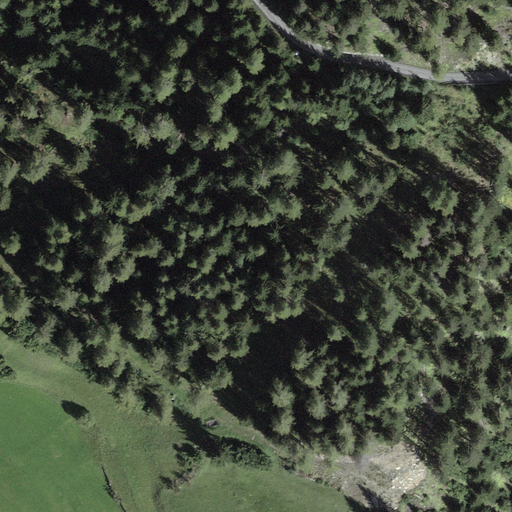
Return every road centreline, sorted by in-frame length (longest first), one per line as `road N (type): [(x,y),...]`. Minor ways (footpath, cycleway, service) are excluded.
road 1 (track): [(0,241),(16,265),(103,341),(242,435),(336,468)]
road 2 (track): [(438,77),(314,50),(259,0)]
